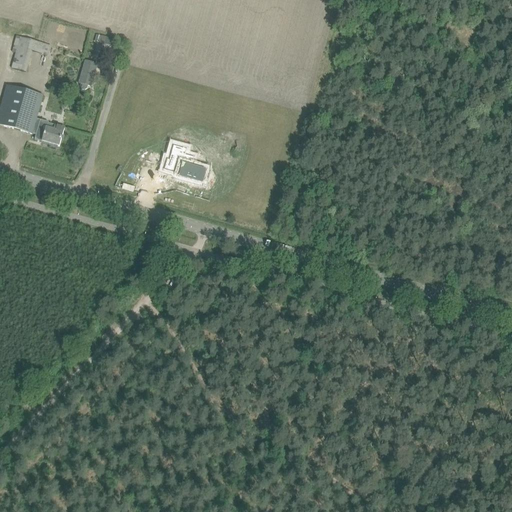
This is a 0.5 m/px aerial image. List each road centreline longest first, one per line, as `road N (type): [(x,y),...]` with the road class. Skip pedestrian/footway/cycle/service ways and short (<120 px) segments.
road 1 (tertiary): [(511,315),(0,171)]
road 2 (track): [(382,511),(219,411),(147,305)]
road 3 (track): [(199,251),(0,459)]
